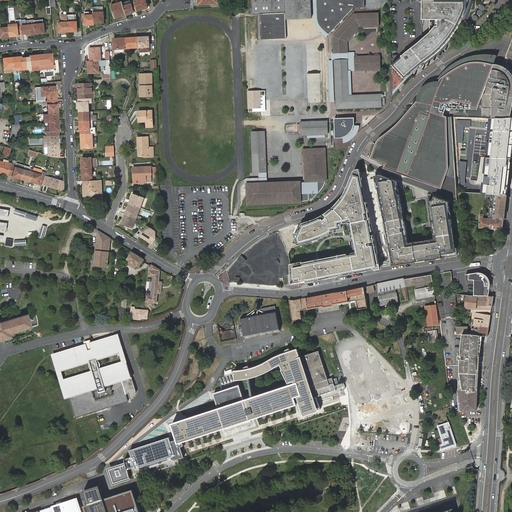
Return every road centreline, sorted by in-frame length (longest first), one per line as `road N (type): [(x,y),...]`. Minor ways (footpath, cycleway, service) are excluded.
road 1 (residential): [(511,4),(368,130),(332,196),(245,240),(209,277)]
road 2 (residential): [(0,502),(88,465),(134,427),(171,382),(194,318)]
road 3 (residential): [(219,290),(293,292),(411,269),(497,263)]
road 4 (unclassified): [(398,461),(271,450),(217,470),(168,511)]
road 5 (secondary): [(492,511),(507,328)]
road 6 (secondary): [(499,275),(485,448)]
road 7 (residential): [(72,48),(71,206)]
road 8 (residential): [(72,48),(184,0)]
